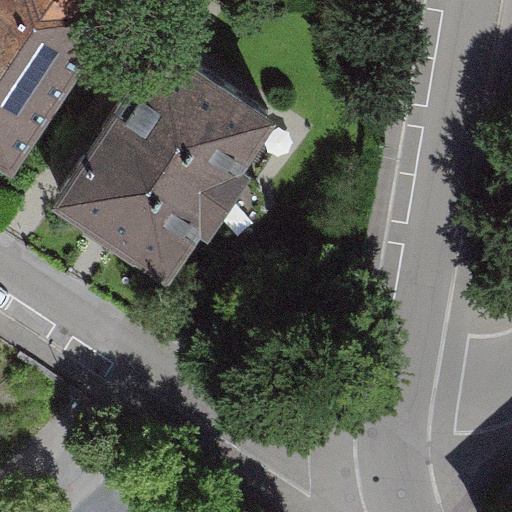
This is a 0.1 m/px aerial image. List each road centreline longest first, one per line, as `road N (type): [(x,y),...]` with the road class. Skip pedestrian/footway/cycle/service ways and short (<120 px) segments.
road 1 (residential): [(0,272),(145,369),(301,456),(361,474),(396,471)]
road 2 (residential): [(465,0),(402,382)]
